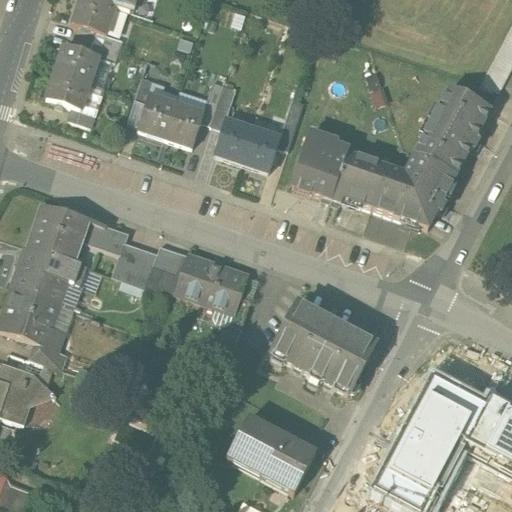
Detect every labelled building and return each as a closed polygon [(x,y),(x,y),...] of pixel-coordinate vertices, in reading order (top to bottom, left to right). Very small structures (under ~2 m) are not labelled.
[(81,0),(81,2),(115,13),(129,17),(135,16),(138,9),(136,5),(137,2),(140,1),(140,0),(81,0)] [(115,13),(81,2),(72,28),(96,36),(106,40),(115,13)] [(511,28),(481,87),(500,95),(511,73),(511,28)] [(123,46),(106,40),(96,36),(92,48),(119,57),(123,46)] [(119,57),(92,48),(88,59),(99,63),(115,68),(119,57)] [(88,59),(65,51),(56,78),(90,89),(99,63),(88,59)] [(90,89),(56,78),(47,104),(71,113),(81,116),(90,89)] [(154,88),(141,84),(127,131),(138,135),(149,101),(154,88)] [(202,118),(199,128),(211,132),(224,92),(212,87),(202,118)] [(224,92),(211,132),(222,136),(225,126),(235,95),(224,92)] [(489,116),(448,94),(413,160),(455,182),(469,154),(472,156),(477,146),(474,144),(489,116)] [(176,109),(149,101),(138,135),(164,143),(176,109)] [(294,104),(280,144),(277,153),(287,157),(304,108),(294,104)] [(202,118),(176,109),(164,143),(191,152),(199,128),(202,118)] [(81,116),(71,113),(67,124),(90,132),(94,120),(81,116)] [(222,136),(215,160),(241,168),(252,135),(225,126),(222,136)] [(280,144),(252,135),(241,168),(269,178),(277,153),(280,144)] [(335,147),(312,139),(307,156),(304,155),(291,193),(330,206),(346,160),(347,156),(333,151),(335,147)] [(385,173),(346,160),(330,206),(340,209),(341,204),(371,215),(385,173)] [(413,160),(403,179),(385,173),(371,215),(427,235),(437,216),(439,218),(444,209),(441,208),(455,182),(413,160)] [(127,240),(41,211),(26,252),(67,266),(75,245),(119,261),(120,261),(124,248),(127,240)] [(156,258),(124,248),(120,261),(119,261),(111,282),(167,301),(181,259),(159,252),(156,258)] [(67,266),(26,252),(11,293),(52,307),(61,285),(78,291),(85,273),(67,266)] [(244,281),(188,261),(175,298),(232,318),(237,301),(244,281)] [(52,307),(11,293),(4,311),(7,313),(4,322),(0,320),(0,336),(29,350),(29,351),(28,355),(55,361),(56,357),(63,338),(45,330),(52,307)] [(250,306),(237,301),(232,318),(229,328),(235,330),(233,337),(226,334),(208,376),(221,381),(241,332),(250,306)] [(371,351),(296,312),(270,361),(346,400),(371,351)] [(55,361),(28,355),(29,351),(26,350),(23,362),(28,364),(52,373),(61,376),(66,360),(56,357),(55,361)] [(28,364),(23,376),(33,379),(45,392),(52,373),(28,364)] [(23,376),(1,368),(0,369),(0,421),(22,429),(29,408),(46,393),(45,392),(33,379),(23,376)] [(466,450),(486,411),(428,382),(369,496),(400,511),(425,511),(459,447),(466,450)] [(182,428),(129,405),(124,417),(166,435),(154,462),(166,467),(182,428)] [(511,416),(490,405),(486,411),(466,450),(511,474),(511,416)] [(314,459),(247,424),(226,465),(231,468),(233,464),(260,478),(258,482),(261,483),(263,479),(289,493),(287,497),(293,500),(314,459)]
